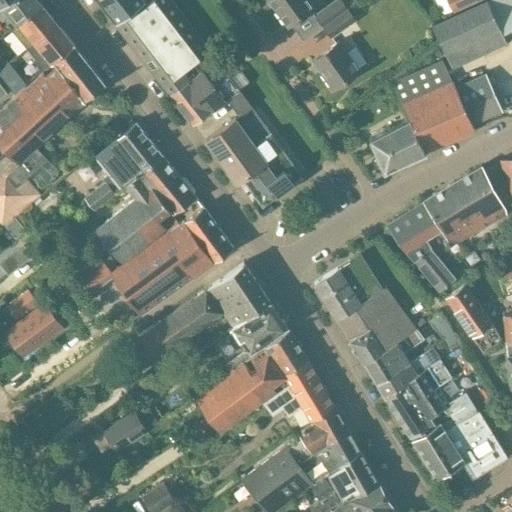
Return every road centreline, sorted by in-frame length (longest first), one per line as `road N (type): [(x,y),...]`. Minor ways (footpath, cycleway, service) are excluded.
road 1 (tertiary): [(274,272),(70,0)]
road 2 (tertiary): [(426,511),(274,272)]
road 3 (residential): [(274,272),(441,167),(511,135)]
road 4 (residential): [(73,511),(0,413)]
